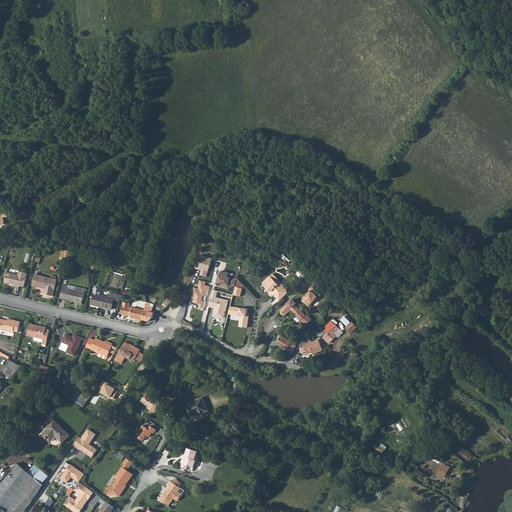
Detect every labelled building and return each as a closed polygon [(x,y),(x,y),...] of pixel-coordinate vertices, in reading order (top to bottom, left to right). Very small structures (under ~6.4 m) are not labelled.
[(68,251),(66,260),(71,261),(74,252),(68,251)] [(213,259),(201,255),(196,269),(202,271),(200,275),(207,277),(213,259)] [(27,284),(29,274),(19,271),(18,275),(7,273),(5,283),(14,285),(14,287),(18,288),(19,286),(24,287),(25,283),(27,284)] [(228,274),(221,272),(221,276),(219,276),(217,283),(229,286),(229,285),(235,287),(237,280),(227,278),(228,274)] [(53,296),(57,280),(35,275),(33,286),(45,289),(44,294),(53,296)] [(263,285),(268,290),(269,289),(274,294),(277,298),(286,290),(283,286),(283,285),(273,275),(263,284),(263,285)] [(205,282),(200,281),(198,289),(194,288),(191,298),(195,299),(194,303),(200,304),(199,307),(204,309),(206,302),(202,301),(203,296),(207,297),(209,287),(205,286),(205,282)] [(81,304),(85,289),(77,287),(76,291),(68,289),(69,286),(64,284),(60,298),(76,302),(81,304)] [(311,291),(303,301),(310,307),(318,297),(319,298),(324,291),(315,284),(310,290),(311,291)] [(97,285),(95,286),(91,305),(111,310),(114,300),(116,301),(118,294),(110,293),(109,297),(100,295),(102,287),(101,286),(97,285)] [(243,289),(235,287),(234,295),(241,297),(243,289)] [(218,291),(213,290),(209,307),(215,308),(213,316),(218,318),(219,315),(224,316),(228,301),(216,298),(218,291)] [(277,298),(280,301),(289,293),(286,290),(277,298)] [(283,315),(285,314),(285,315),(289,311),(291,309),(296,314),(295,314),(306,325),(311,319),(307,315),(306,316),(295,305),(296,304),(292,300),(281,311),(282,311),(281,313),(282,314),(283,315)] [(147,321),(149,311),(145,310),(130,307),(130,304),(124,302),(123,306),(129,308),(127,315),(127,316),(131,317),(147,321)] [(248,309),(231,307),(229,315),(241,316),(239,327),(248,328),(250,314),(247,314),(248,309)] [(341,320),(347,327),(351,323),(349,322),(351,320),(346,315),(341,320)] [(11,322),(8,321),(0,319),(0,330),(9,332),(10,331),(14,332),(18,333),(21,322),(11,320),(11,322)] [(331,321),(323,329),(328,334),(324,338),(330,343),(336,337),(333,334),(339,329),(331,321)] [(347,327),(346,328),(351,333),(357,328),(352,322),(351,323),(347,327)] [(45,330),(46,328),(30,324),(27,335),(35,337),(43,339),(43,343),(42,346),(45,347),(49,330),(45,330)] [(323,350),(318,340),(311,343),(307,333),(299,337),(304,347),(301,349),(302,350),(301,351),(302,354),(306,352),(307,355),(312,352),(313,355),(323,350)] [(66,334),(62,343),(69,346),(66,353),(74,356),(82,338),(74,335),(73,338),(66,334)] [(286,351),(287,350),(292,343),(292,342),(280,334),(278,337),(277,338),(278,339),(279,340),(276,343),(284,348),(283,349),(286,351)] [(99,353),(107,357),(110,351),(115,354),(117,348),(112,346),(113,344),(106,340),(105,342),(96,338),(95,340),(90,338),(86,347),(99,353)] [(125,342),(115,360),(121,364),(125,358),(126,356),(127,357),(128,355),(135,359),(141,363),(144,358),(140,355),(141,353),(139,352),(141,350),(131,344),(130,345),(125,342)] [(292,343),(287,350),(292,353),(296,346),(292,343)] [(351,362),(358,355),(355,352),(347,359),(351,362)] [(3,375),(9,380),(21,366),(11,361),(6,371),(3,375)] [(50,367),(45,366),(42,378),(52,384),(55,379),(49,374),(50,367)] [(55,379),(52,384),(57,387),(60,382),(55,379)] [(104,381),(98,391),(101,392),(101,394),(115,401),(120,392),(116,389),(117,388),(104,381)] [(171,391),(169,386),(162,389),(164,394),(163,395),(172,407),(174,410),(173,407),(177,405),(174,399),(171,391)] [(179,387),(171,391),(174,399),(183,396),(179,387)] [(147,393),(141,402),(148,407),(147,408),(155,414),(162,404),(147,393)] [(206,416),(205,412),(208,411),(203,397),(186,404),(193,422),(206,416)] [(62,443),(70,435),(55,420),(48,428),(49,429),(44,434),(51,441),(56,436),(62,443)] [(136,436),(142,441),(147,435),(149,437),(152,432),(148,429),(143,425),(140,431),(139,432),(139,431),(136,436)] [(96,435),(88,430),(82,439),(80,437),(73,446),(80,451),(81,450),(92,458),(98,450),(90,444),(96,435)] [(194,468),(196,460),(195,460),(198,452),(188,448),(184,459),(185,460),(184,464),(183,464),(182,467),(187,469),(189,466),(194,468)] [(130,468),(134,462),(128,458),(124,464),(125,464),(129,467),(130,468)] [(17,463),(0,483),(0,505),(7,511),(24,511),(43,485),(17,463)] [(70,463),(60,477),(68,483),(72,477),(79,482),(80,481),(85,474),(70,463)] [(117,494),(121,496),(128,486),(127,485),(125,484),(127,481),(129,482),(134,474),(128,470),(129,467),(125,464),(117,476),(117,480),(118,480),(114,487),(108,488),(108,491),(108,494),(109,494),(109,496),(117,494)] [(445,465),(438,477),(444,481),(451,468),(445,465)] [(88,500),(94,492),(80,481),(79,482),(76,486),(74,489),(80,494),(76,500),(70,495),(64,503),(76,511),(79,511),(84,506),(88,499),(88,500)] [(163,502),(173,508),(185,490),(175,483),(172,487),(173,488),(163,502)] [(74,489),(76,486),(74,485),(73,486),(72,485),(68,492),(71,494),(74,489)] [(107,502),(101,510),(103,511),(110,511),(114,507),(107,502)]
